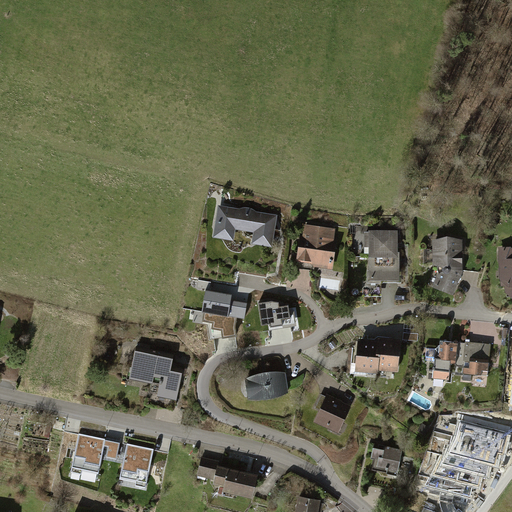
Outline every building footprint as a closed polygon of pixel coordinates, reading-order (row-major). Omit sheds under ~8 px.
[(235,211),(220,208),(217,226),(219,226),(222,223),(222,222),(224,222),(230,231),(238,225),(247,227),(251,227),(254,231),(257,235),(256,240),(269,243),(273,218),(257,216),(256,214),(255,213),(253,211),(251,210),(247,209),(245,209),(242,210),(241,210),(239,211),(237,212),(235,212),(235,211)] [(334,229),(306,225),(304,242),(300,242),(298,260),(311,261),(314,259),(333,261),(336,239),(333,238),(334,229)] [(391,232),(366,232),(366,247),(371,247),(371,278),(398,278),(397,255),(396,255),(396,237),(397,234),(391,232)] [(448,239),(435,242),(435,263),(439,264),(438,266),(438,268),(438,270),(439,272),(440,274),(436,285),(452,292),(461,271),(460,242),(448,239)] [(510,260),(505,261),(502,269),(502,285),(507,285),(508,296),(511,295),(511,250),(510,249),(510,260)] [(267,259),(248,256),(246,270),(264,273),(267,259)] [(232,294),(206,290),(202,312),(205,312),(228,316),(237,318),(237,317),(245,319),(248,303),(231,300),(232,294)] [(270,301),(259,303),(262,325),(270,323),(271,327),(283,325),(282,320),(290,318),(295,318),(294,310),(290,311),(288,305),(280,306),(279,302),(270,301)] [(228,316),(205,312),(203,324),(208,325),(210,340),(236,336),(235,327),(236,318),(228,316)] [(418,334),(404,332),(403,339),(418,341),(418,334)] [(371,340),(358,339),(355,371),(378,373),(378,369),(396,371),(399,340),(389,339),(378,338),(378,341),(371,340)] [(454,342),(440,340),(440,345),(435,349),(439,354),(435,357),(433,378),(449,380),(451,363),(455,363),(457,366),(462,366),(463,365),(463,372),(464,373),(488,376),(491,344),(465,341),(465,343),(458,342),(458,341),(457,341),(456,339),(455,341),(454,341),(454,342)] [(171,359),(135,352),(129,380),(163,386),(160,399),(177,402),(182,374),(169,371),(171,359)] [(286,373),(246,379),(249,381),(251,394),(249,397),(256,399),(263,399),(274,397),(281,395),(288,391),(284,388),(288,387),(286,373)] [(340,403),(321,394),(315,407),(322,411),(317,420),(337,430),(347,409),(339,406),(340,403)] [(422,424),(418,430),(425,434),(429,428),(422,424)] [(475,439),(442,431),(434,466),(428,482),(468,492),(470,486),(471,480),(476,481),(477,475),(479,469),(484,471),(487,459),(491,445),(496,447),(497,442),(498,438),(477,433),(475,439)] [(106,438),(79,433),(71,472),(81,474),(82,470),(98,474),(104,445),(108,446),(106,456),(117,458),(120,442),(105,439),(106,438)] [(154,449),(127,443),(120,478),(136,481),(135,485),(146,487),(154,449)] [(399,451),(371,447),(369,458),(377,459),(375,470),(396,473),(399,451)] [(219,462),(201,458),(198,473),(215,477),(214,482),(226,485),(224,489),(252,495),(257,476),(218,466),(219,462)] [(319,500),(300,497),(296,511),(320,511),(321,511),(317,511),(319,500)]
